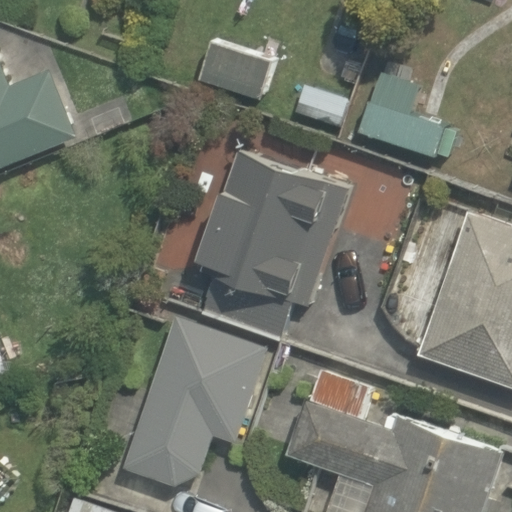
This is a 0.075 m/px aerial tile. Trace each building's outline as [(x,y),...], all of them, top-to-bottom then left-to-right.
[(275,56),(215,34),(201,70),(261,92),(275,56)] [(6,73),(0,56),(0,166),(82,137),(52,56),(6,73)] [(290,292),(286,303),(305,309),(350,182),(230,141),(194,243),(221,253),(213,277),(269,297),(272,286),(290,292)] [(511,214),(465,198),(414,348),(511,381),(511,214)] [(410,407),(402,427),(317,393),(293,452),(378,487),(367,511),(474,511),(502,445),(410,407)] [(263,511),(269,496),(159,456),(141,506),(157,511),(263,511)]
